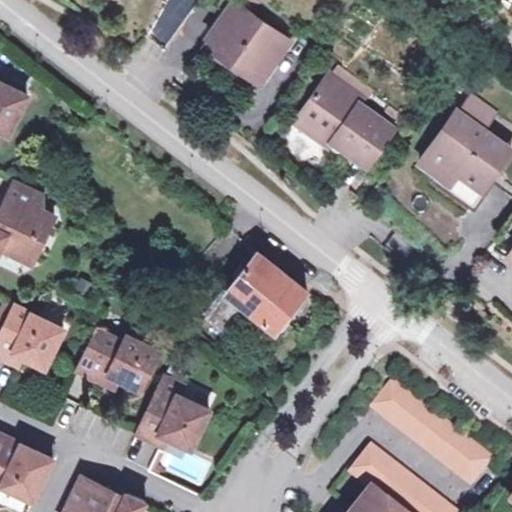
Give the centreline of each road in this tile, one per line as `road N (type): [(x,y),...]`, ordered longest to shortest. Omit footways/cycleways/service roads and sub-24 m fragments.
road 1 (residential): [(374,300),(0,0)]
road 2 (residential): [(374,300),(262,450),(262,471)]
road 3 (residential): [(262,471),(281,463),(394,316)]
road 4 (residential): [(228,511),(79,451)]
road 5 (residential): [(511,402),(394,316)]
